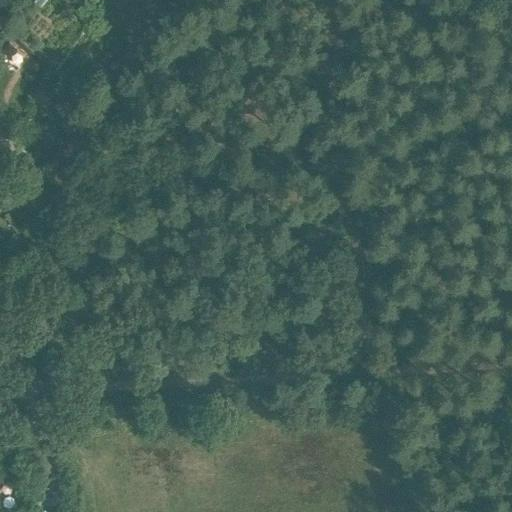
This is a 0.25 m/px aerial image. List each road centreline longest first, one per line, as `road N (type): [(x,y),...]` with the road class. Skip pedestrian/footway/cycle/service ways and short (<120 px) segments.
road 1 (track): [(0,396),(399,370)]
road 2 (track): [(367,376),(362,274),(335,114),(347,0)]
road 3 (track): [(401,511),(399,370)]
